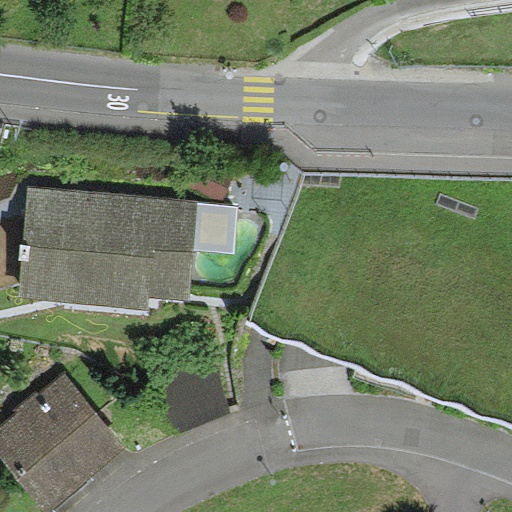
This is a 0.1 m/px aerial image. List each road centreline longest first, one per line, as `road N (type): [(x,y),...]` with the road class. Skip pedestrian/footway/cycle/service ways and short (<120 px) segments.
road 1 (residential): [(511,459),(417,426),(326,420),(221,452),(125,511)]
road 2 (tertiary): [(327,103),(0,75)]
road 3 (tertiary): [(511,110),(327,103)]
road 4 (residential): [(327,103),(335,50),(371,21),(433,0)]
